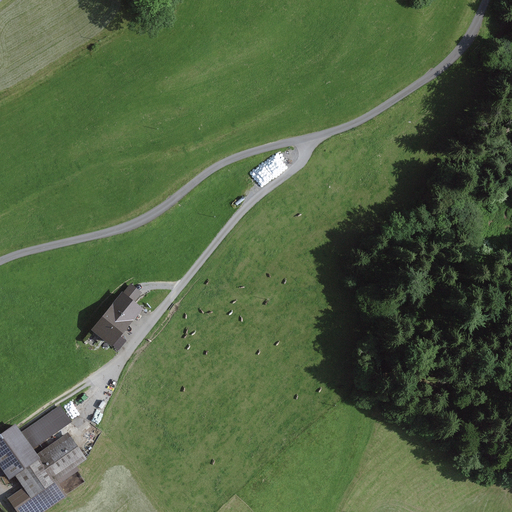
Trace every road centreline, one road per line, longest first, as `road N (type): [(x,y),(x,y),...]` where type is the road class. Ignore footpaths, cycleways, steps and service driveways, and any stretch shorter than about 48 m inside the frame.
road 1 (unclassified): [(0,258),(141,225),(222,165),(336,130),(439,65),(484,0)]
road 2 (track): [(97,422),(137,337),(251,200),(305,165),(336,130)]
road 3 (track): [(0,441),(103,373),(137,337)]
